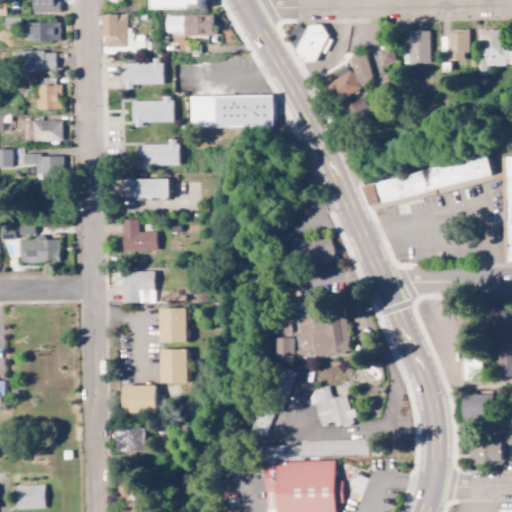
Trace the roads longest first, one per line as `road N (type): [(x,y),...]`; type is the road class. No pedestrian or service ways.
road 1 (secondary): [(421,511),(431,427),(416,361),(331,159),(240,0)]
road 2 (residential): [(96,511),(88,0)]
road 3 (residential): [(247,10),(511,6)]
road 4 (residential): [(382,283),(511,281)]
